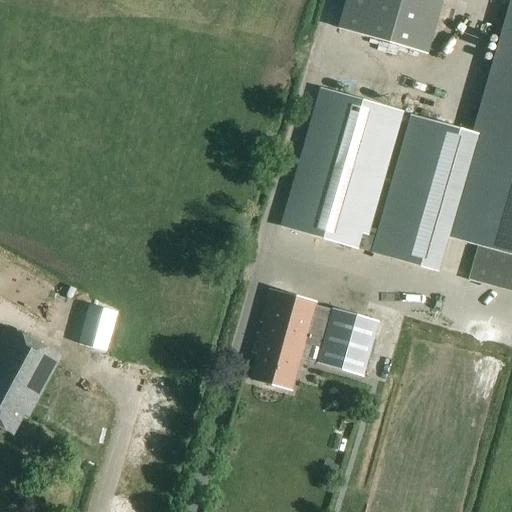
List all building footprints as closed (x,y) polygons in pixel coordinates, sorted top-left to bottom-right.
[(346,0),(340,24),(421,47),(434,0),(346,0)] [(360,229),(355,246),(357,246),(360,247),(368,250),(374,251),(439,269),(448,236),(467,241),(485,246),(475,280),(511,290),(511,7),(478,132),(447,123),(422,116),(413,114),(412,116),(383,220),(381,227),(380,230),(374,228),(366,226),(363,225),(361,230),(360,229)] [(11,46),(0,89),(0,155),(7,157),(34,52),(11,46)] [(0,289),(64,322),(101,250),(103,240),(85,231),(88,214),(91,210),(95,188),(123,193),(132,176),(128,195),(141,202),(176,209),(202,78),(101,59),(91,79),(70,182),(74,184),(71,203),(62,201),(0,169),(0,289)] [(399,110),(365,101),(344,95),(341,94),(322,88),(297,176),(290,201),(289,204),(288,209),(283,225),(302,231),(306,232),(355,246),(360,229),(361,230),(363,225),(366,226),(367,223),(374,198),(398,112),(399,110)] [(160,357),(169,260),(140,257),(131,355),(160,357)] [(362,377),(377,324),(270,293),(253,353),(259,355),(252,381),(290,391),(299,359),(362,377)] [(28,419),(61,357),(7,327),(0,339),(0,428),(13,436),(23,417),(28,419)]
